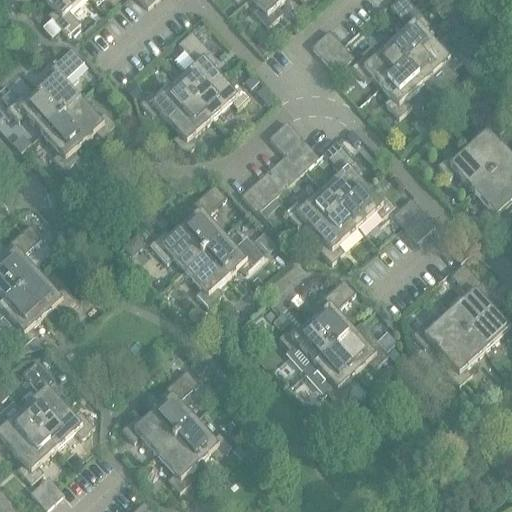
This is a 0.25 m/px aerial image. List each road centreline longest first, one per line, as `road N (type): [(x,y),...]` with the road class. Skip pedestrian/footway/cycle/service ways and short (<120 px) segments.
road 1 (residential): [(228,167),(145,171),(23,202)]
road 2 (residential): [(297,109),(324,108),(352,121),(451,231)]
road 3 (residential): [(195,0),(297,109)]
road 4 (residential): [(351,0),(292,53),(307,79),(297,109)]
